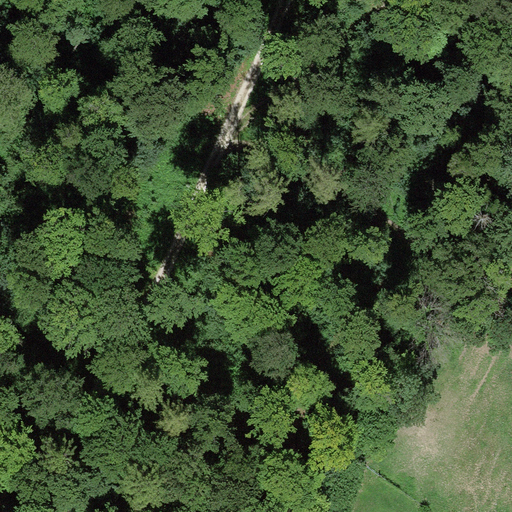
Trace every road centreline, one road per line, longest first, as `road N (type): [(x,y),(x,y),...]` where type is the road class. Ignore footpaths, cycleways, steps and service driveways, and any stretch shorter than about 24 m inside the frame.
road 1 (track): [(0,489),(63,429),(146,293),(206,175),(271,0)]
road 2 (track): [(282,511),(324,371),(395,264),(394,237),(356,199),(278,156),(214,146)]
road 3 (track): [(233,95),(366,0)]
